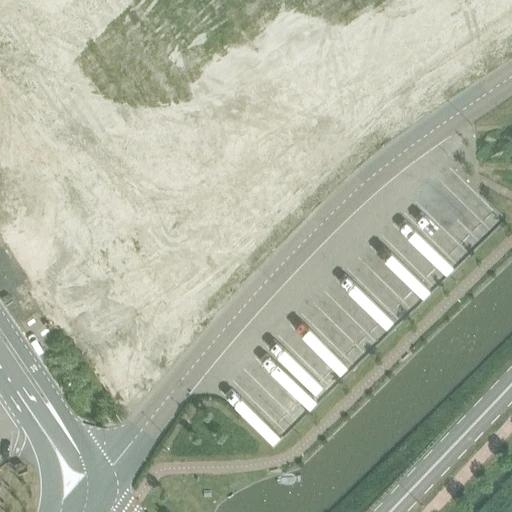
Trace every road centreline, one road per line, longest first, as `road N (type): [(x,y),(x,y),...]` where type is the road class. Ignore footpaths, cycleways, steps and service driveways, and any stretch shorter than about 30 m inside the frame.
road 1 (unclassified): [(101,487),(228,322),(321,224),(405,147),(511,71)]
road 2 (unclassified): [(101,487),(89,447),(0,317)]
road 3 (secondary): [(397,511),(511,391)]
road 4 (unclassified): [(0,359),(35,412),(53,511)]
